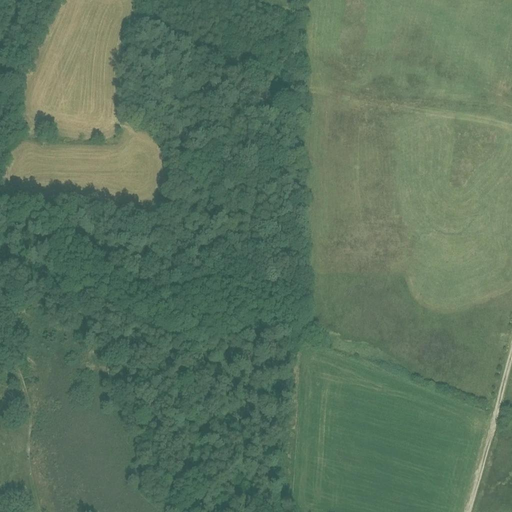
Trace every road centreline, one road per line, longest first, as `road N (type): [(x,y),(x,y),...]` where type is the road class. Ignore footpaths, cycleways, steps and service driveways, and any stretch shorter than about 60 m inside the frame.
road 1 (track): [(511,348),(464,511)]
road 2 (track): [(0,350),(11,370),(37,511)]
